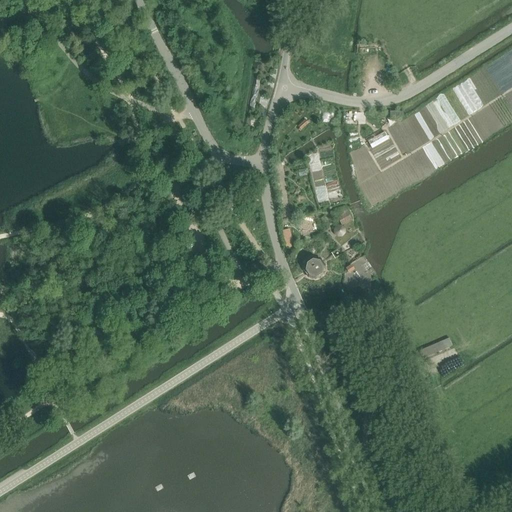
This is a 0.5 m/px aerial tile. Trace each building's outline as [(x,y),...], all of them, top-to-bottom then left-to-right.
[(332,125),(335,109),(323,107),(321,121),(323,124),(325,124),(328,123),(328,124),(332,125)] [(352,220),(348,212),(337,217),(342,225),(352,220)] [(342,237),(346,233),(345,228),(342,225),(337,225),(334,229),(334,234),(338,237),(342,237)] [(320,259),(312,257),(305,262),(303,270),(308,278),(317,279),(323,275),(325,266),(320,259)] [(416,362),(453,346),(450,338),(413,354),(416,362)]
